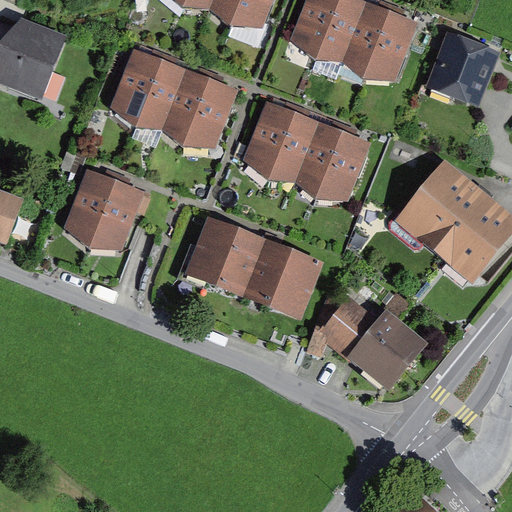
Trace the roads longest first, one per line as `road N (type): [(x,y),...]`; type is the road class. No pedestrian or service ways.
road 1 (residential): [(0,267),(224,355),(403,446)]
road 2 (tertiary): [(403,446),(511,318)]
